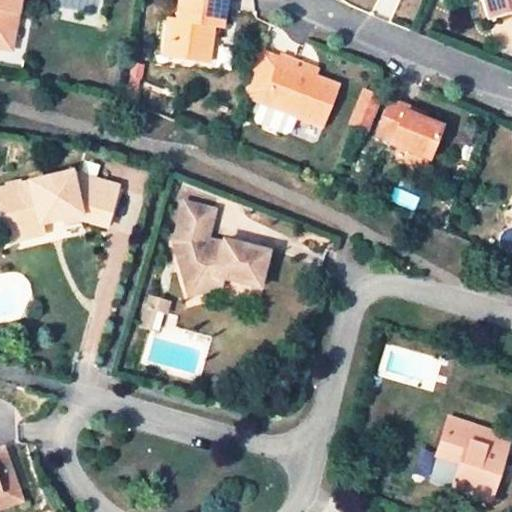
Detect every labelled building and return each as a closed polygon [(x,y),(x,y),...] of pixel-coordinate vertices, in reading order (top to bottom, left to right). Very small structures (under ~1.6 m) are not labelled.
[(6,44),(14,0),(0,0),(0,58),(3,59),(6,44)] [(223,0),(176,0),(174,20),(164,19),(162,40),(171,41),(169,58),(206,62),(212,25),(219,26),(223,0)] [(511,12),(511,0),(482,0),(488,19),(511,12)] [(169,58),(171,41),(162,40),(159,56),(169,58)] [(273,53),(254,101),(291,117),(316,128),(333,83),(308,72),(285,63),(286,59),(273,53)] [(359,89),(348,118),(355,120),(367,92),(359,89)] [(367,92),(355,120),(361,123),(373,95),(367,92)] [(386,100),(372,133),(386,139),(384,143),(404,151),(422,159),(435,125),(417,117),(400,110),(401,106),(386,100)] [(291,117),(254,101),(248,115),(253,123),(276,133),(285,131),(291,117)] [(0,191),(0,206),(5,231),(37,225),(37,220),(57,216),(57,221),(75,217),(101,224),(109,190),(61,178),(18,187),(17,183),(10,184),(11,188),(0,191)] [(216,213),(185,203),(176,237),(178,245),(187,288),(218,282),(259,294),(270,256),(228,244),(226,247),(220,244),(216,245),(211,246),(209,239),(216,213)] [(220,288),(218,282),(187,288),(189,294),(220,288)] [(140,322),(149,325),(155,303),(164,306),(166,300),(148,295),(140,322)] [(485,499),(500,454),(469,445),(474,429),(450,421),(438,457),(430,483),(454,491),(452,496),(462,499),(464,493),(485,499)] [(474,429),(469,445),(500,454),(504,440),(474,429)] [(0,497),(22,490),(8,446),(0,448),(0,497)] [(22,490),(0,497),(0,501),(3,509),(26,501),(22,490)]
